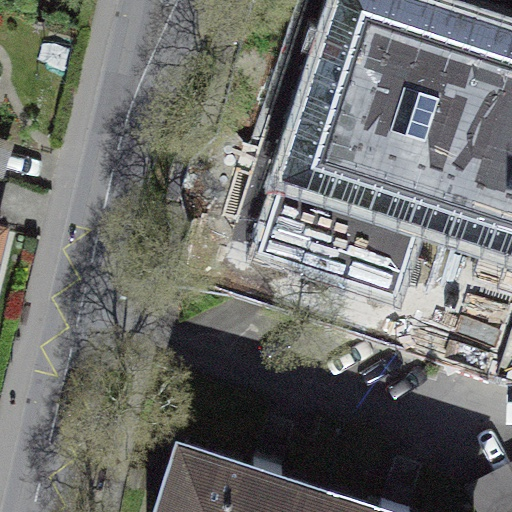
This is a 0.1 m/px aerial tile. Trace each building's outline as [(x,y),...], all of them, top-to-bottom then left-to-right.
[(511,22),(441,0),(337,0),(284,165),(292,173),(286,188),(282,186),(279,188),(260,248),(261,250),(392,292),(395,291),(419,218),(424,215),(511,243),(511,22)] [(0,86),(11,51),(0,47),(0,86)] [(0,296),(16,246),(0,240),(0,296)] [(161,511),(320,511),(328,489),(279,473),(282,463),(254,454),(251,464),(184,442),(161,511)] [(511,511),(511,469),(470,491),(479,511),(511,511)] [(320,511),(407,511),(409,505),(381,496),(378,505),(328,489),(320,511)]
